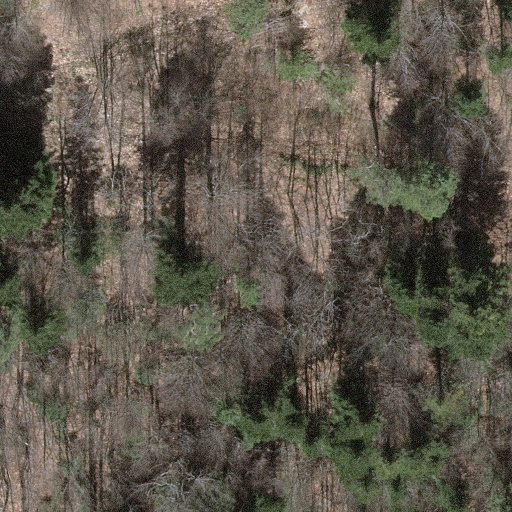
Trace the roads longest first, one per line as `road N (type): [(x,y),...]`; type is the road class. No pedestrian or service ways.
road 1 (track): [(0,105),(151,139),(511,174)]
road 2 (track): [(13,109),(255,0)]
